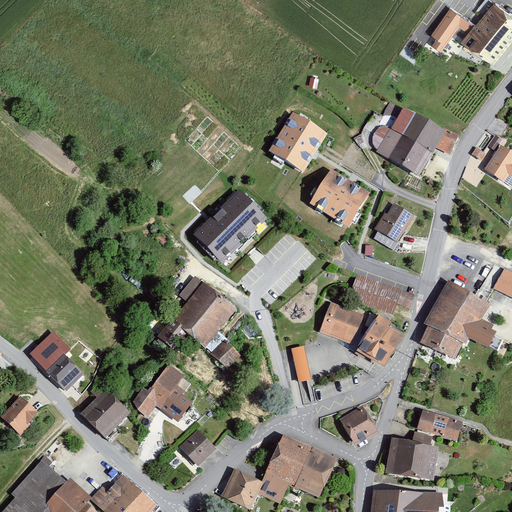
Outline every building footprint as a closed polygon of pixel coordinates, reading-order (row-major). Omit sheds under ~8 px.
[(466,47),(495,68),(511,46),(511,19),(486,0),(473,17),(483,24),(466,47)] [(471,38),(477,30),(456,15),(438,40),(449,48),(461,31),(471,38)] [(304,172),(328,134),(292,111),(268,149),(304,172)] [(442,133),(404,112),(391,133),(384,129),(377,131),(372,138),(372,147),(378,153),(376,157),(420,182),(437,152),(450,159),(461,140),(443,130),(442,133)] [(511,157),(502,150),(485,174),(505,188),(510,182),(511,183),(511,181),(511,157)] [(370,194),(332,169),(310,202),(349,227),(370,194)] [(240,189),(194,234),(222,263),(268,218),(240,189)] [(389,215),(377,236),(403,251),(419,223),(397,211),(393,217),(389,215)] [(511,276),(504,272),(494,291),(511,300),(511,276)] [(414,296),(357,275),(353,285),(348,299),(393,316),(397,305),(409,310),(414,296)] [(490,310),(448,283),(423,328),(427,331),(419,347),(454,364),(463,348),(465,350),(468,344),(488,353),(496,337),(492,334),(494,330),(482,324),(490,310)] [(244,320),(210,292),(202,286),(187,305),(195,311),(165,347),(179,358),(192,341),(213,358),(244,320)] [(340,306),(330,302),(319,332),(328,336),(353,346),(365,316),(358,313),(360,308),(342,301),(340,306)] [(380,314),(357,349),(367,356),(384,367),(404,336),(390,327),(393,323),(380,314)] [(74,399),(89,383),(71,365),(79,357),(60,338),(37,362),(74,399)] [(304,346),(291,348),(299,382),(311,380),(304,346)] [(137,410),(147,416),(155,404),(178,421),(192,402),(182,395),(190,384),(183,378),(185,375),(168,364),(149,391),(143,388),(133,401),(137,410)] [(80,413),(105,438),(130,413),(100,382),(91,391),(97,397),(80,413)] [(19,398),(0,419),(0,423),(20,441),(41,418),(19,398)] [(463,425),(422,413),(416,435),(457,447),(463,425)] [(365,415),(342,427),(356,453),(379,441),(365,415)] [(198,430),(179,449),(199,470),(218,450),(198,430)] [(337,458),(283,434),(262,481),(257,494),(280,504),(288,486),(299,490),(300,489),(319,498),(337,458)] [(432,440),(415,435),(412,445),(430,450),(432,440)] [(430,450),(392,443),(386,477),(432,486),(438,451),(430,450)] [(53,466),(46,459),(10,499),(14,504),(5,511),(80,511),(89,503),(70,484),(65,487),(49,471),(53,466)] [(262,481),(234,469),(220,498),(249,511),(257,494),(262,481)] [(157,511),(122,479),(107,495),(102,490),(89,503),(98,511),(157,511)] [(451,511),(452,500),(378,495),(377,511),(451,511)]
